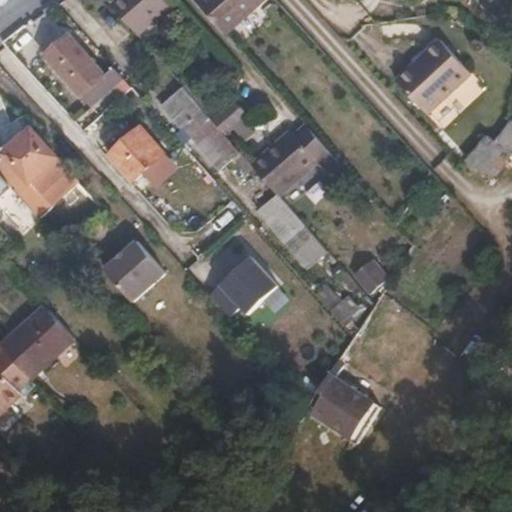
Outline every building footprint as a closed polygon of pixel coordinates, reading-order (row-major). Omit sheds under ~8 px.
[(118,0),(115,3),(142,34),(175,4),(171,0),(118,0)] [(234,37),(256,16),(242,0),(203,0),(202,1),(234,37)] [(242,0),(256,16),(272,0),(242,0)] [(126,76),(117,65),(107,74),(70,33),(49,52),(95,103),(126,76)] [(431,107),(475,66),(444,33),(400,74),(431,107)] [(239,145),(188,86),(173,100),(192,120),(187,124),(203,141),(207,137),(225,157),(239,145)] [(243,145),(279,116),(267,100),(249,114),(244,108),(226,123),(243,145)] [(511,116),(496,141),(486,135),(467,165),(499,185),(511,165),(511,116)] [(256,161),(284,193),(333,149),(308,120),(294,133),(291,129),(256,161)] [(137,179),(167,152),(144,125),(113,152),(137,179)] [(34,181),(60,157),(34,129),(0,160),(0,171),(10,183),(32,208),(46,195),(34,181)] [(0,171),(0,191),(10,183),(0,171)] [(289,201),(267,174),(248,193),(267,213),(275,206),(279,211),(289,201)] [(138,300),(169,272),(141,240),(109,268),(138,300)] [(249,257),(218,286),(238,308),(244,314),(276,285),(249,257)] [(373,259),(353,275),(370,294),(389,278),(373,259)] [(238,308),(218,286),(208,295),(229,317),(238,308)] [(53,402),(99,360),(71,328),(24,370),(53,402)] [(0,417),(27,392),(0,361),(0,417)] [(375,402),(334,377),(310,416),(351,441),(375,402)]
